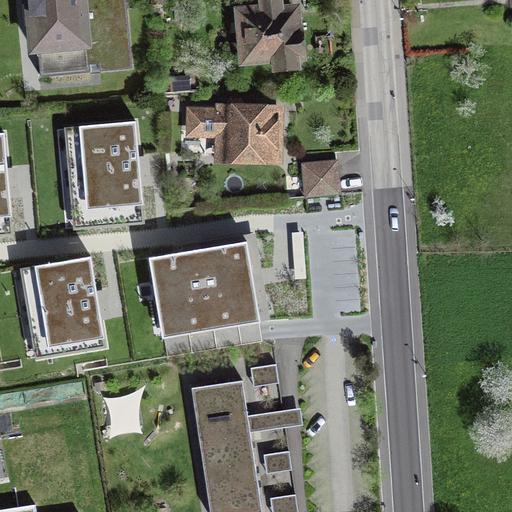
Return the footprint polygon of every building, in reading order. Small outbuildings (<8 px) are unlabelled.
[(28,0),(33,49),(38,49),(40,77),(91,72),(90,65),(99,64),(100,71),(132,68),(126,0),(28,0)] [(264,10),(241,12),(245,59),(271,56),(271,58),(275,57),(276,63),(283,65),(290,65),(296,61),(296,55),(300,55),(298,31),(297,31),(295,10),(280,11),(278,0),(272,0),(263,1),(264,10)] [(275,114),(244,113),(244,105),(240,100),(233,100),(228,105),(228,112),(201,112),(201,132),(224,133),(223,153),(274,155),(274,152),(277,149),(277,138),(274,135),(275,114)] [(136,121),(76,126),(78,151),(66,152),(71,203),(83,202),(85,228),(145,223),(136,121)] [(4,132),(0,132),(0,235),(13,235),(4,132)] [(337,160),(303,164),(306,197),(340,193),(337,160)] [(247,241),(149,257),(160,323),(189,318),(192,332),(260,321),(247,241)] [(90,256),(32,266),(36,288),(24,290),(32,337),(44,335),(47,357),(106,347),(90,256)] [(277,362),(252,366),(256,387),(281,382),(277,362)] [(242,380),(192,387),(210,511),(257,511),(262,511),(242,380)]
